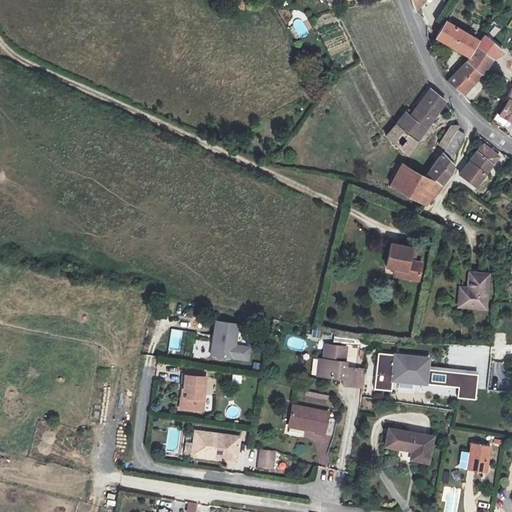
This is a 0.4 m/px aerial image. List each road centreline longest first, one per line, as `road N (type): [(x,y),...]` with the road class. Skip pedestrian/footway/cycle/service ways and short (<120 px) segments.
road 1 (residential): [(328,509),(321,489),(143,463),(135,442),(149,359)]
road 2 (residential): [(328,509),(127,481)]
road 3 (residential): [(511,149),(435,81),(405,0)]
